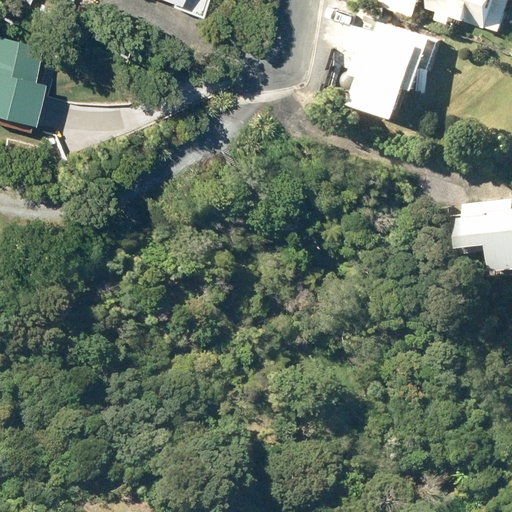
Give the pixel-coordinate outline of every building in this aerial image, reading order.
[(14,0),(44,12),(49,0),(59,0),(60,0),(59,0),(14,0)] [(447,9),(444,16),(457,20),(460,13),(511,27),(511,0),(388,0),(387,2),(424,13),(427,3),(447,9)] [(367,49),(361,69),(371,72),(363,100),(413,113),(421,83),(426,85),(440,33),(384,18),(382,27),(363,22),(356,46),(367,49)] [(0,29),(0,106),(34,115),(43,76),(26,72),(33,38),(0,29)] [(49,69),(47,102),(127,106),(183,81),(169,49),(117,73),(49,69)] [(511,195),(471,199),(472,214),(481,213),(483,241),(500,239),(503,263),(511,262),(511,195)]
